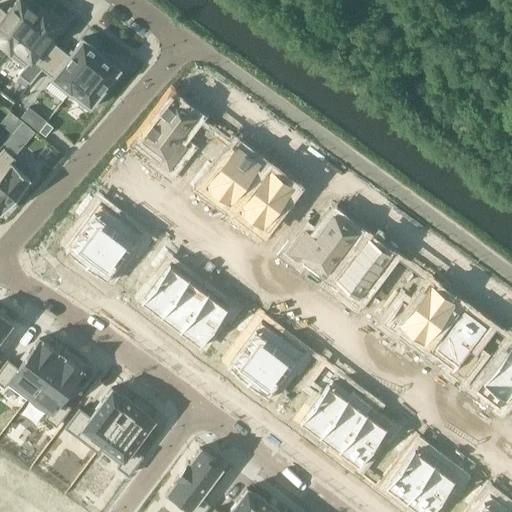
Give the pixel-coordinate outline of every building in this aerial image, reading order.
[(0,8),(0,43),(7,49),(5,52),(6,52),(41,8),(41,7),(37,12),(22,0),(17,0),(7,13),(0,8)] [(41,8),(6,52),(24,66),(18,74),(29,83),(41,68),(58,47),(48,38),(60,22),(41,8)] [(58,47),(41,68),(52,76),(51,77),(70,92),(101,53),(82,38),(69,55),(58,47)] [(101,53),(70,92),(70,93),(71,92),(89,106),(92,103),(96,106),(107,91),(103,88),(119,69),(100,55),(101,54),(101,53)] [(171,98),(141,138),(164,155),(159,163),(169,171),(187,147),(177,139),(194,115),(191,112),(193,109),(177,97),(175,100),(171,98)] [(46,121),(39,131),(45,136),(53,126),(46,121)] [(22,122),(12,134),(24,144),(34,132),(22,122)] [(207,161),(189,185),(199,193),(205,185),(228,202),(259,163),(252,157),(255,154),(245,146),(242,150),(235,145),(217,169),(207,161)] [(0,212),(9,202),(12,205),(24,192),(20,189),(33,174),(4,149),(0,153),(0,212)] [(268,168),(238,208),(262,226),(256,233),(266,241),(284,217),(274,209),(292,186),(285,180),(288,177),(278,170),(275,173),(268,168)] [(85,221),(63,250),(71,256),(71,257),(84,266),(115,225),(94,210),(100,202),(89,194),(74,213),(85,221)] [(305,230),(287,254),(297,261),(303,254),(326,271),(356,231),(353,229),(355,225),(339,213),(336,216),(333,214),(315,237),(305,230)] [(115,225),(84,266),(97,276),(97,275),(106,281),(127,253),(138,261),(152,242),(141,233),(135,241),(115,225)] [(367,233),(334,278),(335,279),(337,277),(360,294),(354,302),(364,309),(380,287),(370,280),(391,251),(390,250),(389,252),(367,236),(368,234),(367,233)] [(217,239),(210,249),(217,254),(224,244),(217,239)] [(160,273),(139,302),(142,304),(156,315),(159,317),(189,277),(170,262),(175,254),(164,246),(150,265),(160,273)] [(189,277),(159,317),(160,318),(176,330),(177,331),(177,330),(178,331),(208,291),(189,277)] [(400,302),(386,321),(396,328),(401,321),(425,339),(424,339),(425,340),(426,339),(425,339),(453,302),(446,297),(449,293),(438,285),(435,289),(428,284),(410,309),(400,302)] [(208,291),(178,331),(181,334),(195,344),(198,346),(220,318),(230,326),(245,307),(234,298),(228,306),(227,306),(208,291)] [(462,306),(432,346),(455,363),(449,371),(460,379),(478,355),(468,347),(485,323),(482,321),(484,317),(468,305),(466,308),(462,306)] [(246,338),(225,366),(233,372),(232,373),(245,383),(276,342),(255,327),(261,319),(250,311),(236,330),(246,338)] [(0,336),(10,322),(0,314),(0,336)] [(7,359),(0,367),(0,383),(4,386),(7,382),(27,398),(60,354),(56,351),(56,350),(42,340),(39,338),(17,367),(7,359)] [(276,342),(245,383),(258,393),(259,392),(267,398),(288,369),(299,377),(313,358),(302,350),(296,358),(276,342)] [(511,342),(481,382),(504,399),(499,407),(509,414),(511,409),(511,342)] [(60,354),(27,398),(48,413),(45,417),(56,425),(70,407),(60,399),(81,370),(78,368),(79,367),(65,357),(60,354)] [(376,359),(369,369),(376,374),(383,364),(376,359)] [(319,393),(298,421),(301,424),(315,435),(315,434),(318,437),(348,397),(329,382),(334,374),(323,366),(309,385),(319,393)] [(79,408),(65,427),(96,451),(133,402),(120,392),(119,393),(111,387),(89,416),(79,408)] [(348,397),(318,437),(319,438),(336,451),(336,450),(337,451),(367,411),(348,397)] [(133,402),(96,451),(97,451),(100,447),(120,462),(117,466),(128,474),(142,455),(132,448),(153,419),(145,413),(146,412),(133,402)] [(367,411),(337,451),(340,453),(340,454),(354,464),(357,466),(379,438),(389,446),(404,427),(393,418),(387,426),(367,411)] [(404,459),(383,486),(386,488),(386,489),(404,502),(435,462),(414,447),(420,439),(409,431),(395,450),(405,457),(404,459)] [(176,478),(164,494),(187,511),(185,511),(203,511),(209,504),(199,496),(220,468),(214,463),(216,460),(199,447),(188,462),(187,461),(175,478),(176,478)] [(435,462),(404,502),(416,511),(430,511),(447,489),(458,497),(472,478),(461,470),(455,478),(453,476),(447,472),(443,468),(438,464),(435,462)] [(0,511),(44,511),(19,494),(17,496),(0,483),(0,511)] [(474,510),(472,511),(500,511),(483,499),(489,491),(478,483),(464,502),(474,510)] [(219,511),(214,508),(211,511),(259,511),(267,502),(255,492),(254,493),(246,487),(227,511),(219,511)] [(267,502),(259,511),(279,511),(280,511),(267,502)]
